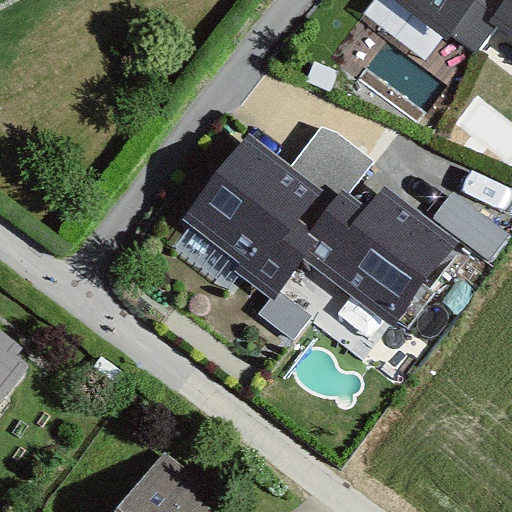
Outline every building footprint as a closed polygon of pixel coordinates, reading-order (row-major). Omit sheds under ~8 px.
[(507,0),(367,0),(452,68),(482,32),(507,0)] [(511,0),(507,0),(482,32),(511,56),(511,0)] [(323,128),(291,167),(340,205),(375,163),(339,135),(323,128)] [(291,167),(250,135),(180,224),(275,298),(281,292),(304,260),(345,208),(340,205),(291,167)] [(362,222),(345,208),(304,260),(391,329),(455,246),(431,228),(385,192),(362,222)] [(455,195),(431,228),(455,246),(459,242),(490,265),(511,236),(455,195)] [(312,320),(281,292),(275,298),(260,315),(291,343),(312,320)] [(0,375),(18,350),(0,337),(0,375)] [(202,485),(161,456),(119,511),(207,511),(191,500),(202,485)]
